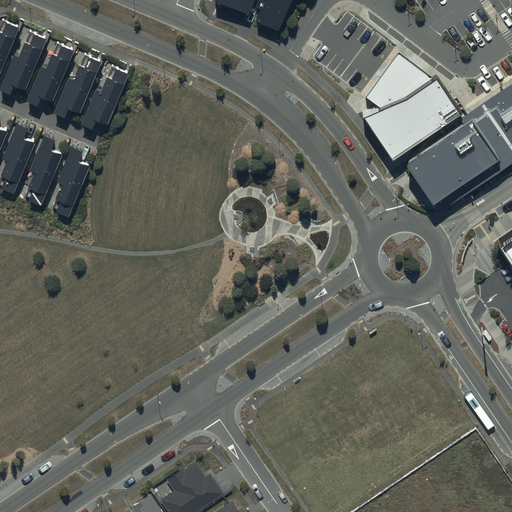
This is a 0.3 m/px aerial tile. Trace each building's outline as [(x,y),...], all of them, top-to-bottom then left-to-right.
[(215,0),(247,13),(250,5),(261,9),(257,18),(277,26),(288,0),(215,0)] [(0,64),(19,19),(7,14),(3,23),(0,22),(0,64)] [(46,30),(34,24),(29,35),(25,33),(19,47),(14,45),(0,79),(0,80),(11,85),(14,76),(25,81),(46,30)] [(73,42),(61,37),(56,47),(52,46),(46,60),(41,58),(27,93),(38,98),(41,89),(52,93),(73,42)] [(102,53),(89,48),(85,58),(81,57),(75,71),(70,69),(55,104),(66,109),(70,100),(81,104),(102,53)] [(393,161),(463,113),(437,75),(432,78),(399,52),(366,98),(380,108),(362,111),(363,117),(393,161)] [(96,80),(81,115),(92,120),(96,111),(107,115),(129,65),(117,60),(113,69),(108,67),(102,82),(96,80)] [(465,125),(400,170),(402,172),(414,186),(424,194),(437,196),(451,195),(464,191),(511,157),(511,85),(461,119),(465,125)] [(0,108),(1,107),(0,106),(0,140),(9,120),(0,116),(0,108)] [(14,185),(36,132),(25,128),(29,119),(18,114),(3,149),(8,151),(1,166),(6,168),(1,180),(14,185)] [(29,191),(41,196),(63,144),(53,139),(56,131),(45,126),(31,161),(36,163),(29,177),(34,179),(29,191)] [(83,142),(72,137),(57,173),(63,175),(57,189),(61,191),(57,202),(69,208),(92,155),(80,150),(83,142)] [(511,234),(502,241),(511,255),(511,234)] [(160,496),(170,511),(190,511),(223,490),(210,470),(206,473),(196,459),(185,466),(183,464),(166,475),(174,487),(160,496)] [(164,511),(149,490),(132,502),(134,506),(126,511),(125,511),(164,511)] [(242,511),(232,497),(209,511),(242,511)]
